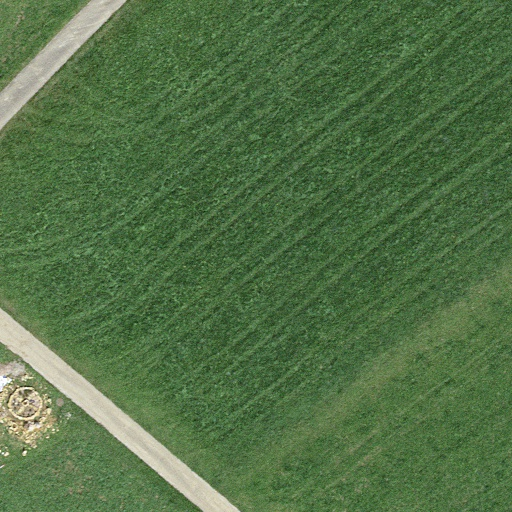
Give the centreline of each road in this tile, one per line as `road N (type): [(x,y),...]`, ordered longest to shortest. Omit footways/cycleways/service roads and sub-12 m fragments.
road 1 (track): [(0,326),(224,511)]
road 2 (track): [(0,105),(101,0)]
